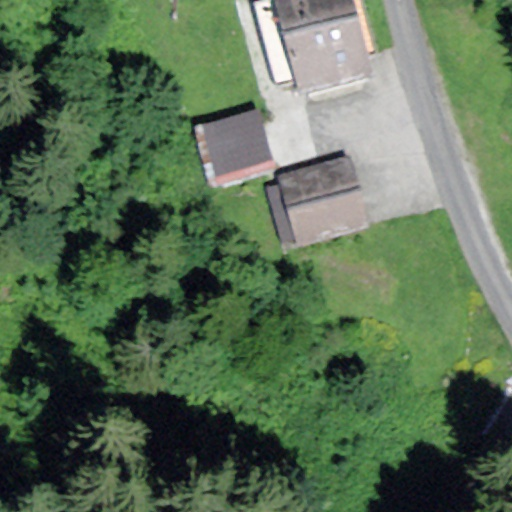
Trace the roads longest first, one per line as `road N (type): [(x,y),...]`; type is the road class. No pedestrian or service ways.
road 1 (unclassified): [(511,309),(428,115),(396,0)]
road 2 (track): [(511,401),(432,511)]
